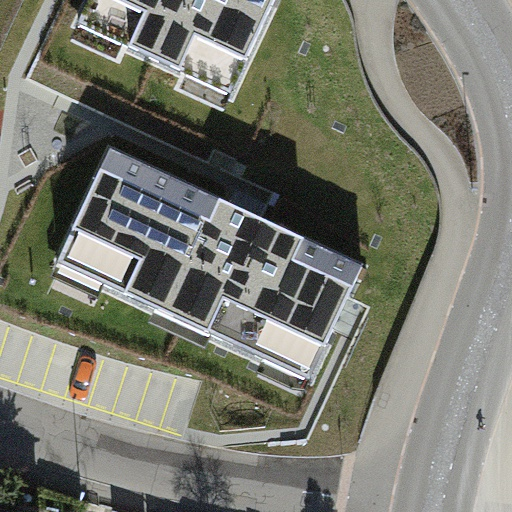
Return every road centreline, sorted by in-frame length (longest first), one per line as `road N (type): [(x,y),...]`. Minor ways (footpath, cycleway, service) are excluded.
road 1 (residential): [(403,511),(133,466),(0,418)]
road 2 (secondary): [(511,261),(430,511)]
